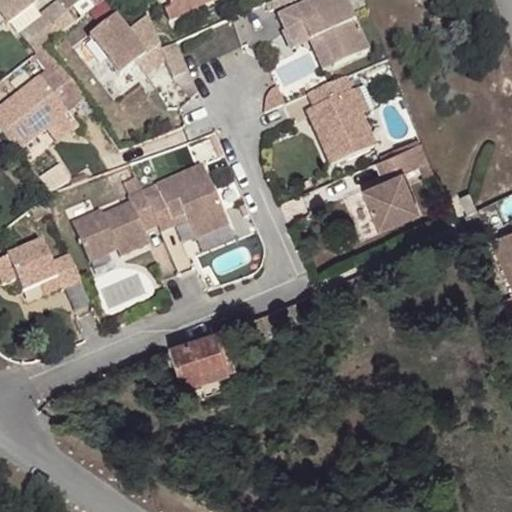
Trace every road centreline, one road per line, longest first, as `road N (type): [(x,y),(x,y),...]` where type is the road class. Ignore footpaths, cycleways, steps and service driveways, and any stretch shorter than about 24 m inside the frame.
road 1 (residential): [(253,50),(232,129),(285,269),(278,288),(34,375),(0,412)]
road 2 (residential): [(0,434),(118,511)]
